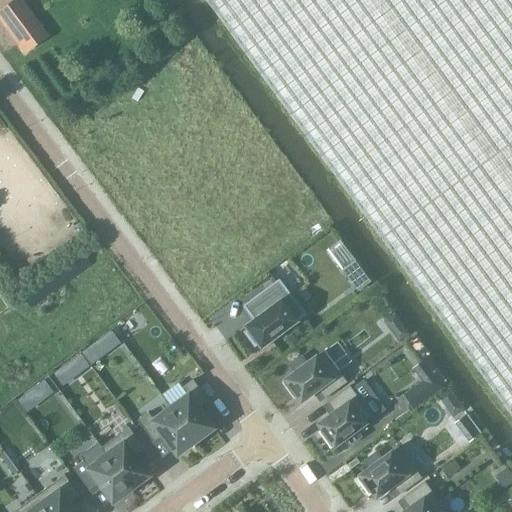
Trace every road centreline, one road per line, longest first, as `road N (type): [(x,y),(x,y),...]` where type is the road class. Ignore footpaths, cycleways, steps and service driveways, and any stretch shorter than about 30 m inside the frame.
road 1 (residential): [(0,86),(264,439)]
road 2 (residential): [(164,511),(264,439)]
